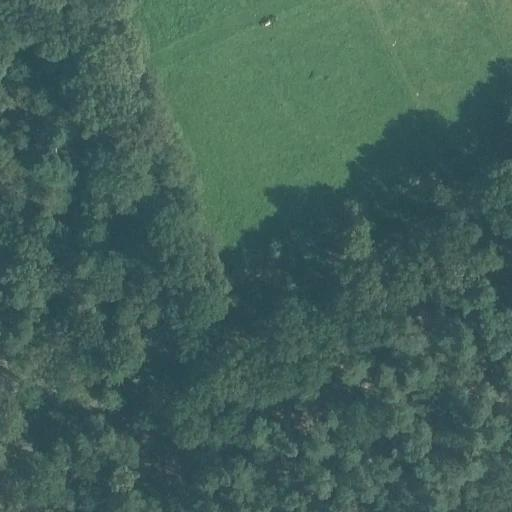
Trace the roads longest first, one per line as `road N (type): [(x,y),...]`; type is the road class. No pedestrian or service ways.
road 1 (track): [(0,422),(511,125)]
road 2 (track): [(445,511),(511,382)]
